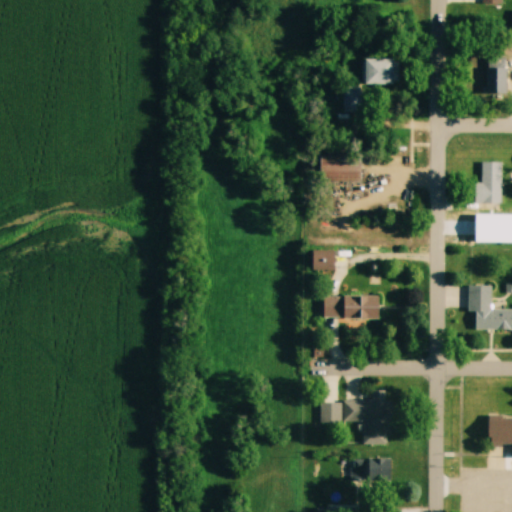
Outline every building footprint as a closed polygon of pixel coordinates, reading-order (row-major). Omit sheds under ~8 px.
[(507,59),(486,59),(486,95),(507,95),(507,59)] [(394,85),(394,60),(362,60),(362,85),(394,85)] [(342,112),(361,112),(361,88),(342,88),(342,112)] [(321,182),(361,182),(361,158),(321,158),(321,182)] [(501,163),(481,163),(481,184),(476,184),(476,204),(501,204),(501,163)] [(335,270),(335,251),(312,251),(312,270),(335,270)] [(468,315),(474,316),(474,330),(511,330),(511,310),(491,310),(491,286),(469,286),(468,315)] [(378,319),(378,296),(323,296),(323,319),(378,319)] [(391,401),(343,401),(343,423),(363,423),(362,445),(390,445),(391,401)] [(320,402),(340,402),(340,421),(320,421),(320,402)] [(511,418),(488,418),(488,446),(511,445),(511,418)] [(391,483),(391,459),(367,459),(367,483),(391,483)]
